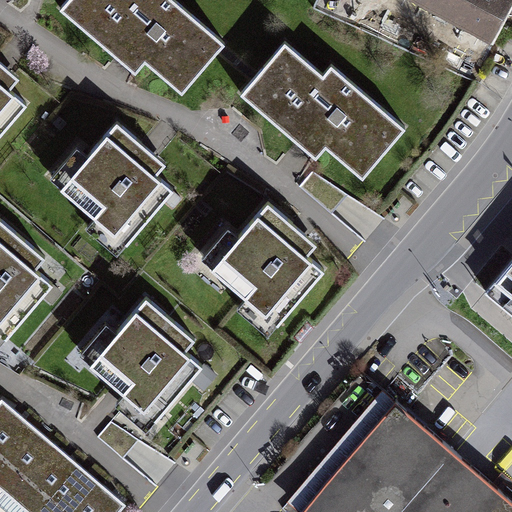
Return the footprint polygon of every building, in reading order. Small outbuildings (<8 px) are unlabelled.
[(187,91),(231,40),(183,0),(67,0),(62,7),(137,71),(148,59),(187,91)] [(511,0),(414,0),(494,39),(511,2),(511,0)] [(366,178),(410,128),(334,63),(325,74),(287,41),(242,94),(317,158),(327,146),(366,178)] [(35,79),(0,50),(0,149),(38,103),(25,92),(35,79)] [(178,160),(123,115),(99,144),(89,136),(57,175),(97,206),(87,218),(127,250),(181,184),(167,173),(178,160)] [(327,237),(271,192),(247,221),(237,213),(206,252),(245,284),(236,295),(276,327),(330,261),(316,250),(327,237)] [(59,255),(3,209),(0,212),(0,339),(8,346),(62,279),(48,268),(59,255)] [(511,233),(473,281),(511,312),(511,233)] [(208,332),(153,287),(129,317),(119,308),(87,347),(126,379),(117,390),(157,423),(211,356),(198,346),(208,332)] [(0,454),(35,413),(10,392),(0,404),(0,454)] [(511,511),(511,495),(401,402),(307,511),(511,511)] [(0,477),(14,489),(60,434),(35,413),(0,454),(0,477)] [(128,454),(137,438),(111,424),(102,439),(128,454)] [(39,510),(85,455),(60,434),(14,489),(39,510)] [(41,511),(79,511),(110,475),(85,455),(39,510),(41,511)] [(291,494),(300,501),(325,472),(316,464),(291,494)] [(121,511),(135,496),(110,475),(79,511),(121,511)]
